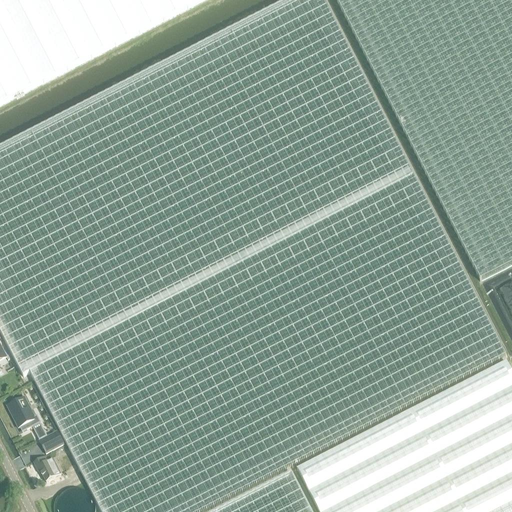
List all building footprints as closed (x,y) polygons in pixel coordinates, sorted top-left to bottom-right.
[(320,0),(290,0),(0,152),(0,335),(25,384),(32,381),(99,511),(209,511),(507,357),(320,0)] [(0,0),(0,107),(208,0),(0,0)] [(511,0),(335,0),(481,283),(511,266),(511,0)] [(511,511),(511,373),(507,363),(298,470),(319,511),(511,511)] [(25,399),(8,408),(19,429),(21,428),(24,432),(40,424),(37,418),(35,419),(25,399)] [(58,433),(40,443),(41,446),(46,455),(65,446),(58,433)] [(46,483),(60,477),(53,462),(47,464),(44,458),(34,463),(37,470),(39,469),(46,483)] [(308,511),(289,475),(217,511),(308,511)]
